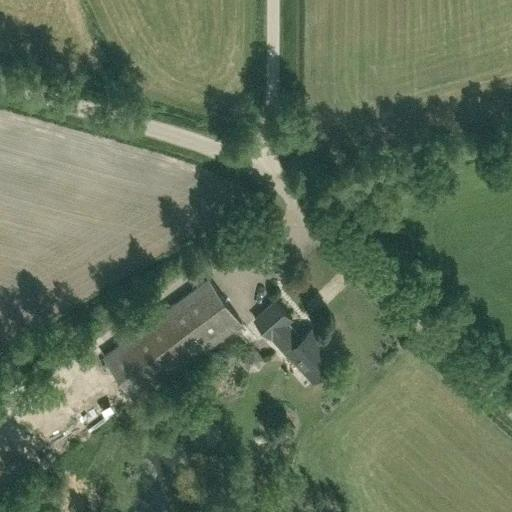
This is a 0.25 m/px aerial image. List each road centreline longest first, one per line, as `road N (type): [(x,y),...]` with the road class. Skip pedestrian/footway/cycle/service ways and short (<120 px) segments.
road 1 (unclassified): [(511,405),(258,169)]
road 2 (unclassified): [(258,169),(205,145),(0,87)]
road 3 (unclassified): [(258,169),(273,126),(273,0)]
